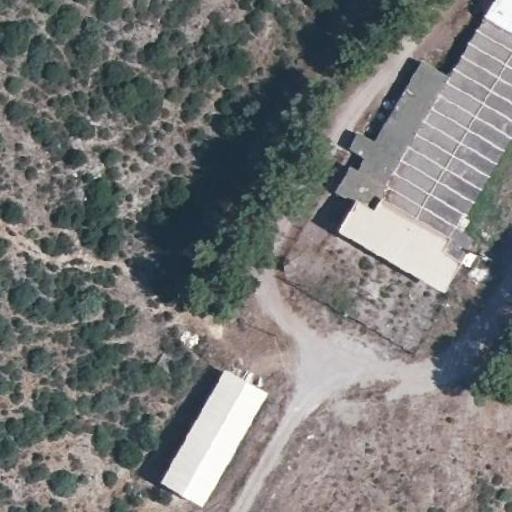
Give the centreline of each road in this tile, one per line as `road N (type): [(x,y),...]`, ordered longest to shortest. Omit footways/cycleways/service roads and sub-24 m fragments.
road 1 (track): [(433,0),(259,283),(336,355)]
road 2 (track): [(511,283),(480,332),(414,380),(316,390)]
